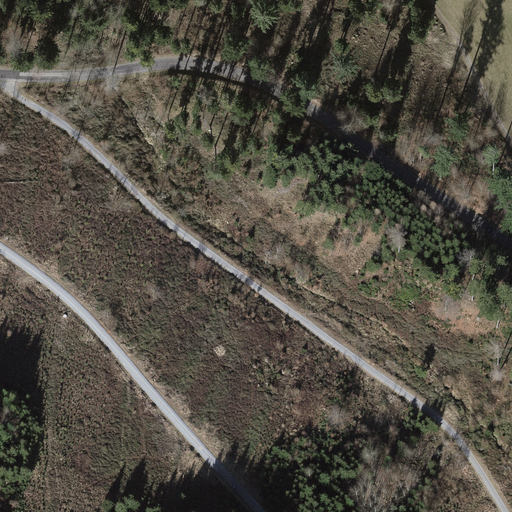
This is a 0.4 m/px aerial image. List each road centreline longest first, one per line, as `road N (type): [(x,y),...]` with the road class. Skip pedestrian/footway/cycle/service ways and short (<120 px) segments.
road 1 (track): [(506,511),(453,433),(425,408),(165,220),(86,143),(0,78)]
road 2 (unclassified): [(0,75),(181,63),(244,73),(292,96),(511,241)]
road 3 (track): [(263,511),(85,313),(0,247)]
